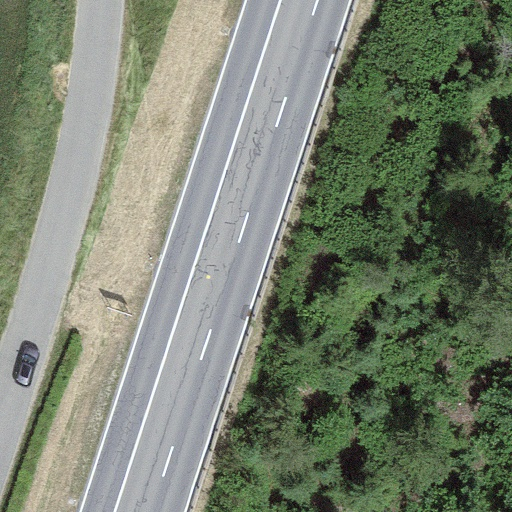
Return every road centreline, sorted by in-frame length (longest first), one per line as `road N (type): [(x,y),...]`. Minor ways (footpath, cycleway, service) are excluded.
road 1 (primary): [(301,0),(135,511)]
road 2 (unclassified): [(101,0),(60,236),(0,429)]
